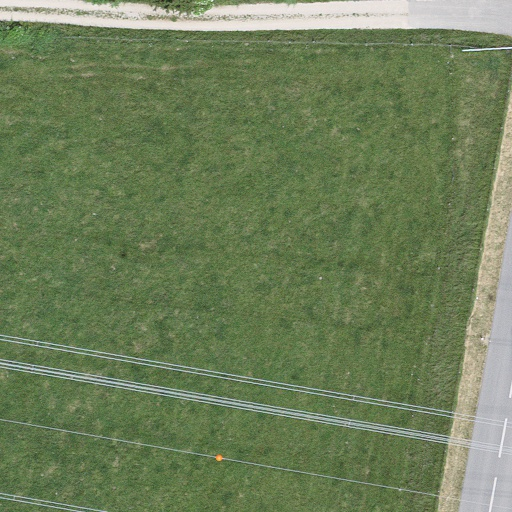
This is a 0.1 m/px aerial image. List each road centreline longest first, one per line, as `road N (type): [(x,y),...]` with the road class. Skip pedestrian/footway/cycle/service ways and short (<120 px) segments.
road 1 (track): [(0,9),(511,13)]
road 2 (tertiary): [(483,511),(511,336)]
